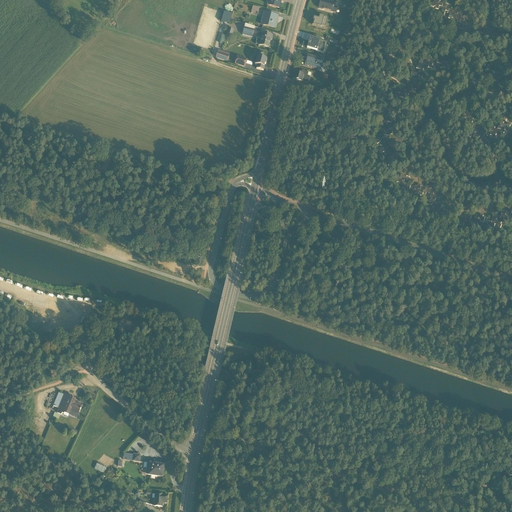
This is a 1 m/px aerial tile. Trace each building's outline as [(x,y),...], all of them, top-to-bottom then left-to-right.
[(268,0),(267,6),(280,10),(282,0),(268,0)] [(431,4),(430,7),(435,9),(435,10),(437,11),(438,9),(442,10),(440,15),(443,16),(445,12),(447,13),(447,14),(450,15),(449,16),(452,17),(452,19),(456,20),(455,21),(457,21),(456,23),(458,23),(458,24),(460,24),(458,29),(461,30),(461,32),(462,33),(460,38),(464,39),(465,34),(468,34),(469,31),(465,30),(467,23),(463,21),(463,19),(460,18),(461,16),(457,15),(458,11),(456,11),(456,9),(453,8),(452,12),(449,11),(449,9),(445,7),(446,4),(442,3),(442,5),(439,4),(439,0),(433,0),(433,1),(434,2),(433,5),(431,4)] [(321,1),(319,10),(336,14),(337,9),(334,8),(334,5),(321,1)] [(261,26),(275,30),(279,17),(264,13),(261,26)] [(231,16),(224,14),(221,24),(228,26),(231,16)] [(321,27),(325,28),(327,19),(319,17),(318,20),(313,19),(311,26),(321,29),(321,27)] [(242,36),(252,39),(255,28),(245,25),(242,36)] [(255,45),(268,49),(270,43),(271,43),(273,37),(258,33),(255,45)] [(310,39),(306,49),(322,54),(325,43),(319,41),(320,38),(313,36),(312,39),(310,39)] [(229,54),(218,51),(215,60),(227,63),(229,54)] [(307,56),(304,66),(320,71),(324,60),(307,56)] [(247,60),(237,57),(234,65),(245,68),(247,60)] [(389,93),(388,96),(392,98),(391,101),(395,102),(397,97),(404,99),(405,95),(409,96),(412,90),(415,91),(416,88),(418,89),(418,86),(415,85),(416,81),(418,81),(419,77),(422,78),(423,75),(422,74),(423,71),(426,72),(427,69),(430,70),(431,66),(435,67),(436,64),(440,65),(439,69),(442,69),(442,68),(445,69),(446,65),(450,67),(452,61),(448,60),(444,59),(444,60),(440,59),(440,61),(437,60),(436,61),(434,60),(434,62),(431,61),(431,59),(427,58),(426,61),(427,62),(427,63),(425,62),(424,66),(421,65),(422,64),(418,63),(417,65),(419,66),(418,68),(416,67),(415,70),(417,70),(416,74),(411,72),(410,76),(415,77),(414,79),(413,79),(412,82),(410,81),(409,84),(408,84),(407,88),(406,88),(405,89),(403,88),(402,92),(397,91),(396,94),(394,93),(394,94),(389,93)] [(491,75),(490,79),(493,80),(492,85),(495,86),(496,81),(500,82),(501,80),(502,80),(503,75),(507,77),(508,75),(509,75),(509,74),(511,75),(511,65),(510,69),(509,69),(509,68),(507,68),(506,69),(503,68),(503,71),(498,70),(496,76),(491,75)] [(295,74),(293,80),(294,80),(294,81),(295,81),(307,84),(309,77),(310,78),(311,75),(302,72),(301,73),(300,72),(299,75),(295,74)] [(317,86),(311,84),(308,91),(315,93),(317,86)] [(459,95),(458,99),(461,100),(460,104),(467,106),(466,111),(467,111),(466,115),(463,115),(462,119),(466,120),(464,127),(469,128),(468,131),(471,132),(471,133),(475,134),(473,138),(476,139),(476,141),(478,141),(479,138),(484,139),(482,144),(484,145),(484,146),(488,147),(489,144),(492,145),(494,139),(495,140),(496,136),(500,137),(501,134),(504,134),(505,131),(509,132),(507,138),(510,138),(509,140),(511,140),(511,131),(511,129),(510,129),(510,126),(507,125),(506,126),(503,125),(504,123),(500,122),(499,126),(500,126),(500,128),(499,128),(498,131),(494,130),(495,128),(492,128),(491,131),(490,137),(492,137),(492,139),(491,138),(491,140),(487,139),(487,136),(484,136),(485,135),(482,134),(483,133),(480,132),(480,131),(476,129),(476,128),(475,128),(476,126),(472,125),(473,120),(472,120),(473,118),(469,117),(471,112),(470,112),(471,109),(475,110),(476,107),(471,105),(472,102),(470,101),(471,100),(466,99),(467,95),(465,95),(464,97),(459,95)] [(375,141),(374,144),(380,145),(379,147),(381,147),(382,147),(383,147),(382,150),(380,150),(379,153),(382,154),(382,153),(384,154),(384,156),(387,157),(386,163),(388,163),(387,167),(391,168),(393,164),(396,164),(396,162),(396,159),(392,157),(393,154),(390,153),(391,150),(387,149),(388,145),(385,144),(386,141),(382,140),(384,136),(389,137),(390,135),(391,135),(392,132),(388,131),(389,127),(386,127),(387,123),(391,124),(391,122),(390,121),(391,118),(387,117),(388,113),(382,112),(381,115),(382,115),(381,120),(382,120),(381,123),(383,124),(382,126),(383,127),(382,129),(384,130),(383,133),(381,133),(380,135),(377,135),(376,138),(378,139),(377,142),(375,141)] [(395,178),(394,181),(396,182),(396,183),(399,184),(398,186),(402,187),(401,190),(403,191),(403,192),(402,192),(401,195),(404,196),(405,195),(408,196),(411,197),(411,196),(415,197),(415,195),(421,196),(421,199),(424,200),(424,198),(425,198),(426,194),(429,195),(429,196),(430,196),(429,199),(430,199),(429,203),(427,202),(426,206),(430,207),(430,206),(432,206),(431,208),(435,209),(434,212),(432,211),(431,214),(435,215),(437,215),(436,216),(439,217),(439,216),(443,216),(442,222),(445,222),(446,218),(449,219),(450,214),(446,213),(447,210),(444,209),(443,211),(439,210),(440,206),(438,205),(438,202),(434,201),(435,197),(432,196),(434,191),(430,190),(431,186),(428,185),(427,187),(425,186),(424,191),(419,190),(420,187),(417,186),(417,187),(414,187),(413,192),(409,191),(410,187),(407,186),(407,184),(406,183),(406,182),(404,182),(405,178),(402,177),(403,176),(400,175),(399,179),(395,178)] [(362,182),(355,185),(357,191),(364,188),(362,182)] [(461,219),(459,225),(463,226),(463,225),(467,226),(467,225),(470,226),(470,225),(473,225),(474,224),(476,225),(477,224),(480,225),(480,226),(483,227),(482,230),(485,231),(485,230),(489,231),(488,233),(492,233),(493,230),(492,230),(492,228),(494,228),(494,225),(498,226),(497,227),(501,228),(502,225),(501,225),(501,223),(503,223),(504,220),(511,222),(511,220),(511,219),(511,215),(511,212),(509,211),(509,212),(506,211),(505,215),(501,214),(500,217),(497,216),(496,220),(492,219),(492,222),(488,221),(487,225),(483,224),(485,218),(483,218),(483,216),(480,215),(479,219),(474,218),(474,221),(470,220),(471,216),(468,215),(468,217),(465,216),(464,220),(461,219)] [(121,323),(116,321),(114,327),(137,334),(140,326),(122,320),(121,323)] [(82,405),(75,402),(76,400),(59,393),(53,406),(58,408),(56,413),(61,415),(61,414),(67,416),(68,414),(77,418),(82,405)] [(78,431),(68,427),(66,431),(76,435),(78,431)] [(134,455),(123,454),(122,460),(139,462),(140,456),(134,455)] [(105,467),(97,463),(94,469),(103,473),(105,467)] [(164,466),(147,463),(145,476),(162,478),(164,466)] [(167,495),(154,494),(153,507),(162,507),(162,503),(166,504),(167,495)] [(135,497),(132,501),(143,507),(146,503),(135,497)]
